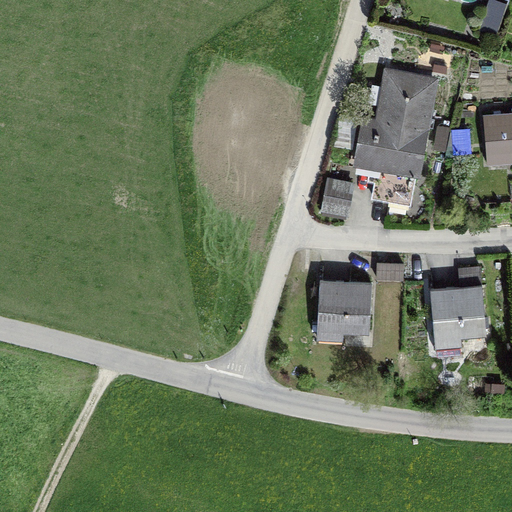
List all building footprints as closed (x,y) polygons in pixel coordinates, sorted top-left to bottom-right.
[(384,73),(375,118),(423,128),(432,83),(384,73)] [(415,170),(423,128),(375,118),(366,116),(358,159),(415,170)] [(511,155),(511,119),(485,122),(488,158),(511,155)] [(448,128),(438,126),(434,149),(444,151),(448,128)] [(455,153),(471,152),(469,129),(453,130),(455,153)] [(353,186),(326,180),(318,212),(345,219),(353,186)] [(404,263),(378,263),(378,279),(403,280),(404,263)] [(367,282),(318,281),(317,332),(365,333),(367,282)] [(473,289),(428,294),(434,340),(479,334),(473,289)]
